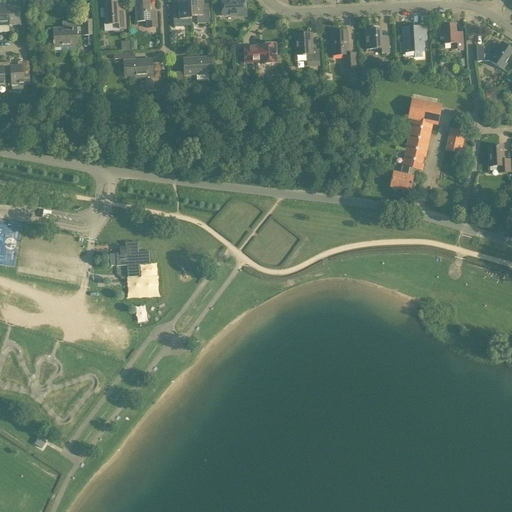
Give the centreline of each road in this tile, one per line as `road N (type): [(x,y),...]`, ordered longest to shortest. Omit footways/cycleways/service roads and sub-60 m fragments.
road 1 (unclassified): [(511,242),(385,207),(0,151)]
road 2 (residential): [(267,0),(298,13),(466,5)]
road 3 (residential): [(466,5),(479,130),(511,129)]
